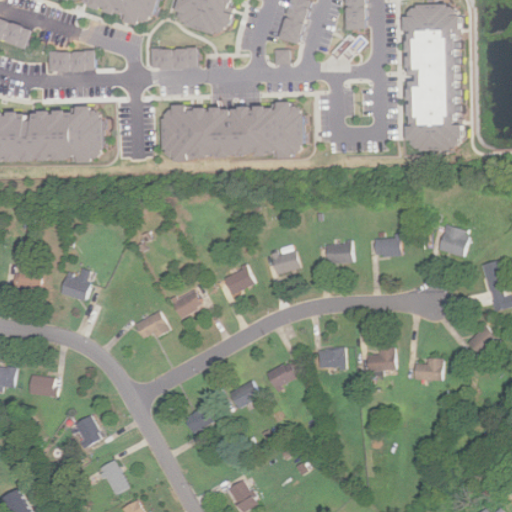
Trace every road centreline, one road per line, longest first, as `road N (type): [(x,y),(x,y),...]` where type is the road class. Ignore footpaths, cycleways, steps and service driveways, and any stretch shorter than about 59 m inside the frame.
road 1 (residential): [(437,301),(288,315),(134,401)]
road 2 (residential): [(196,511),(108,363),(81,342),(0,326)]
